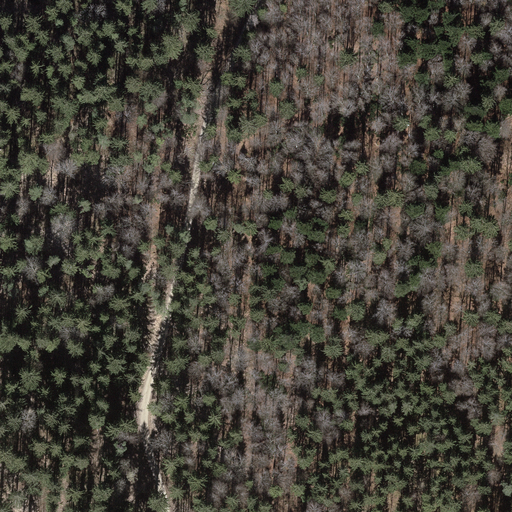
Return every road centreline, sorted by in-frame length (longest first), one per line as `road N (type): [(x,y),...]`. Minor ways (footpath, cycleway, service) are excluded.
road 1 (track): [(166,511),(147,445),(145,400),(197,164)]
road 2 (track): [(267,0),(227,75),(197,164)]
road 3 (track): [(0,488),(77,428),(145,400)]
